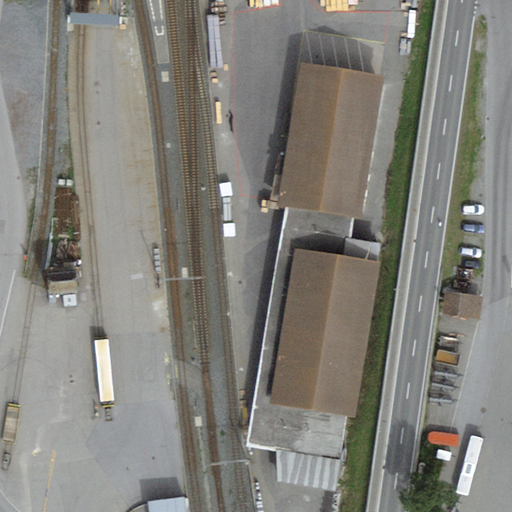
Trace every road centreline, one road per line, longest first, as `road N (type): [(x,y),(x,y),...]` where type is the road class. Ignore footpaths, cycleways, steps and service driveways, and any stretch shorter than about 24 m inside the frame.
road 1 (primary): [(462,0),(391,511)]
road 2 (unclassified): [(0,286),(10,234),(0,142)]
